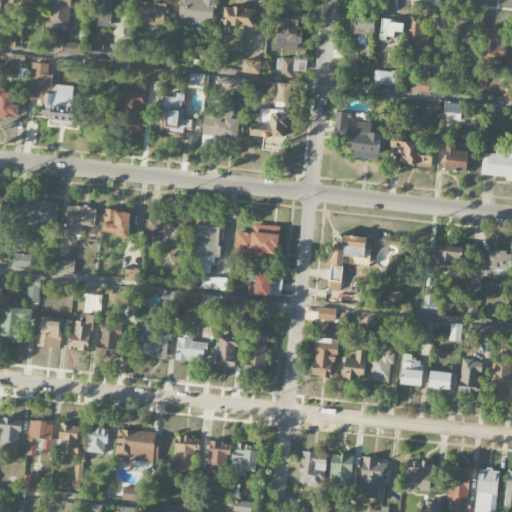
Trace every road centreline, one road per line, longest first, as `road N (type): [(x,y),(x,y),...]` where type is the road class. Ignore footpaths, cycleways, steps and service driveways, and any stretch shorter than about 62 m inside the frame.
road 1 (residential): [(277,511),(334,0)]
road 2 (residential): [(511,434),(0,379)]
road 3 (residential): [(511,214),(0,159)]
